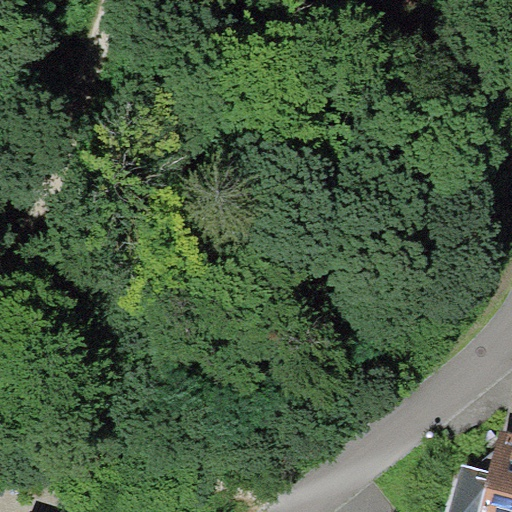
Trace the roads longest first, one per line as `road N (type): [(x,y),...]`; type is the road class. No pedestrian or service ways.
road 1 (track): [(118,0),(0,334)]
road 2 (residential): [(511,335),(292,511)]
